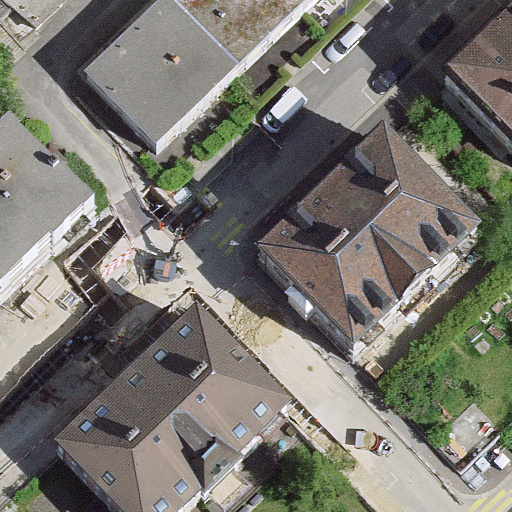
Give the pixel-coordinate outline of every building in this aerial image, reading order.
[(159,158),(245,75),(171,0),(169,0),(85,82),(159,158)] [(171,0),(245,75),(312,10),(302,0),(171,0)] [(302,0),(312,10),(322,0),(302,0)] [(511,22),(479,55),(445,87),(511,156),(511,22)] [(390,150),(383,143),(375,150),(376,151),(339,186),(339,185),(319,203),(300,222),(301,223),(264,258),(264,257),(257,264),(264,271),(296,304),(295,305),(296,306),(289,313),(306,332),(314,325),(315,325),(346,357),(345,358),(353,365),(355,363),(361,358),(360,357),(396,323),(397,324),(437,286),(436,285),(471,251),(472,251),(480,243),(472,236),(441,204),(441,203),(422,183),(421,184),(389,151),(390,150)] [(0,302),(22,325),(113,236),(30,148),(0,177),(0,302)] [(0,346),(22,325),(0,302),(0,346)] [(234,470),(287,420),(196,325),(126,390),(57,456),(97,498),(103,504),(110,511),(189,511),(201,501),(204,505),(221,489),(237,473),(234,470)] [(503,435),(473,403),(432,443),(430,444),(461,476),(503,435)]
